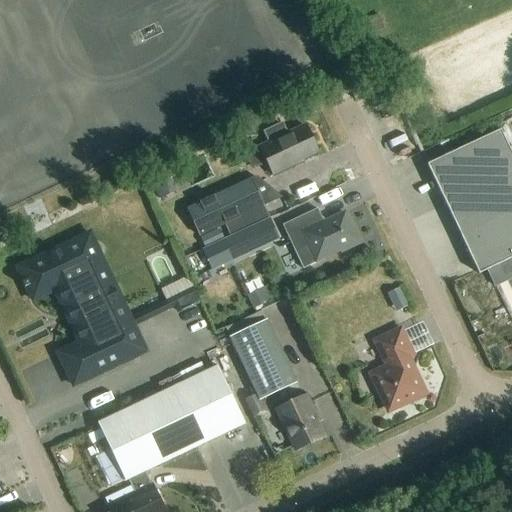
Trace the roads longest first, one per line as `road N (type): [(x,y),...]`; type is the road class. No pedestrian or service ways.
road 1 (residential): [(488,403),(347,120)]
road 2 (residential): [(488,403),(261,511)]
road 3 (residential): [(62,511),(0,376)]
